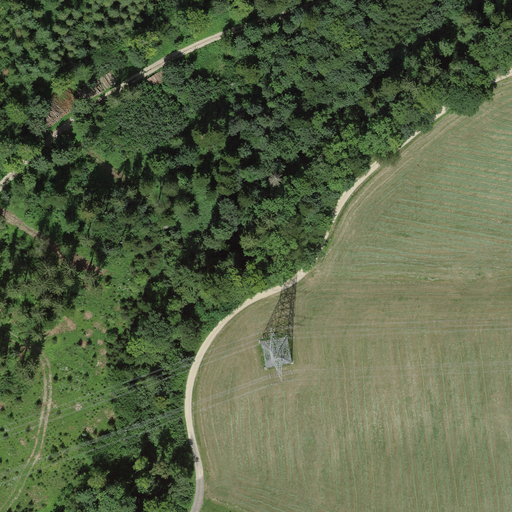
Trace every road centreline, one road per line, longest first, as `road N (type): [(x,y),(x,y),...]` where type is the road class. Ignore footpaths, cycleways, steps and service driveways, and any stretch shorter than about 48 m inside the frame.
road 1 (track): [(511,71),(447,105),(362,177),(338,202),(306,270),(219,326),(189,382),(193,511)]
road 2 (track): [(0,182),(119,87),(185,50),(324,0)]
